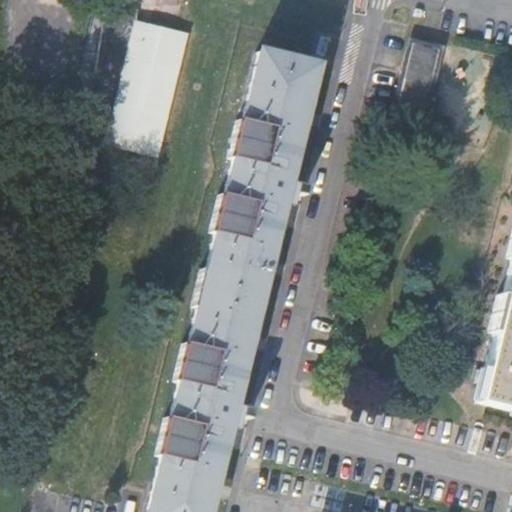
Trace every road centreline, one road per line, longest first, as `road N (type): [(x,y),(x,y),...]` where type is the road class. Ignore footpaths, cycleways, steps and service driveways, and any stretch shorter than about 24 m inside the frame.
road 1 (residential): [(268,416),(368,0)]
road 2 (residential): [(268,416),(511,479)]
